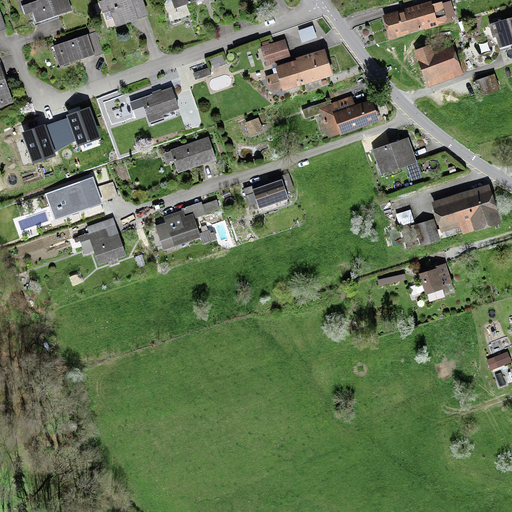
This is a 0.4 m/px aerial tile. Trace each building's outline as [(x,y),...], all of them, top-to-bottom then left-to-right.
[(66,0),(38,0),(32,2),(39,22),(70,11),(66,0)] [(141,0),(109,0),(112,8),(111,8),(117,26),(147,15),(141,0)] [(162,0),(171,22),(191,15),(187,4),(198,0),(162,0)] [(225,0),(218,0),(215,1),(221,20),(231,17),(225,0)] [(239,0),(225,0),(231,17),(244,12),(239,0)] [(440,3),(386,19),(392,37),(427,26),(428,29),(452,21),(451,17),(455,15),(451,2),(441,5),(440,3)] [(511,20),(497,25),(503,44),(511,41),(511,20)] [(303,42),(317,38),(313,27),(299,31),(303,42)] [(54,46),(57,54),(60,53),(64,65),(103,52),(96,32),(54,46)] [(283,41),(253,50),(258,67),(289,58),(283,41)] [(400,68),(405,84),(456,67),(458,72),(467,69),(460,50),(452,53),(450,47),(420,57),(421,61),(400,68)] [(324,54),(302,61),(290,65),(278,69),(279,73),(267,77),(268,81),(267,82),(268,85),(269,85),(273,90),(283,87),(284,89),(303,83),(303,82),(330,73),(324,54)] [(0,64),(0,105),(13,101),(0,64)] [(195,72),(197,79),(211,74),(209,67),(195,72)] [(495,77),(478,83),(482,95),(499,89),(495,77)] [(171,88),(131,102),(136,117),(147,113),(149,120),(163,115),(162,114),(178,108),(171,88)] [(330,100),(318,104),(329,135),(376,119),(371,103),(366,105),(365,102),(352,106),(349,98),(332,104),(330,100)] [(100,137),(89,109),(68,117),(78,145),(100,137)] [(247,122),(251,133),(261,130),(257,119),(247,122)] [(55,154),(44,125),(22,133),(33,162),(55,154)] [(194,167),(216,159),(209,137),(170,151),(177,169),(193,164),(194,167)] [(374,151),(382,172),(415,161),(407,140),(374,151)] [(92,179),(47,195),(50,204),(57,201),(63,216),(100,202),(92,179)] [(252,189),(259,209),(289,198),(282,179),(252,189)] [(116,184),(104,189),(110,204),(122,200),(116,184)] [(461,221),(464,232),(498,221),(488,190),(436,207),(442,227),(461,221)] [(202,205),(205,213),(219,208),(217,200),(202,205)] [(182,211),(164,217),(166,224),(156,227),(162,245),(172,242),(173,244),(200,235),(193,215),(185,218),(182,211)] [(422,243),(438,238),(433,221),(417,226),(422,243)] [(105,237),(100,223),(88,228),(90,233),(79,237),(83,246),(92,243),(99,263),(125,254),(118,233),(105,237)] [(142,254),(135,257),(139,267),(145,265),(142,254)] [(426,291),(444,286),(443,284),(450,281),(445,265),(437,267),(438,270),(421,275),(426,291)] [(385,284),(400,281),(399,275),(384,279),(385,284)]
